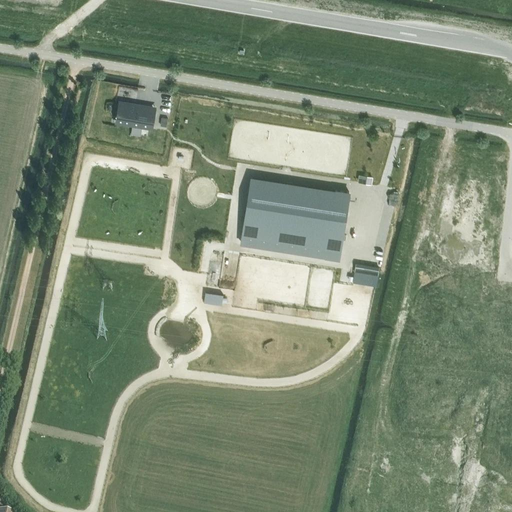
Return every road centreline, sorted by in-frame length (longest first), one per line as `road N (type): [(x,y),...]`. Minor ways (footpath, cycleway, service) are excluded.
road 1 (unclassified): [(504,132),(0,48)]
road 2 (track): [(76,60),(0,385)]
road 3 (track): [(511,51),(202,0)]
